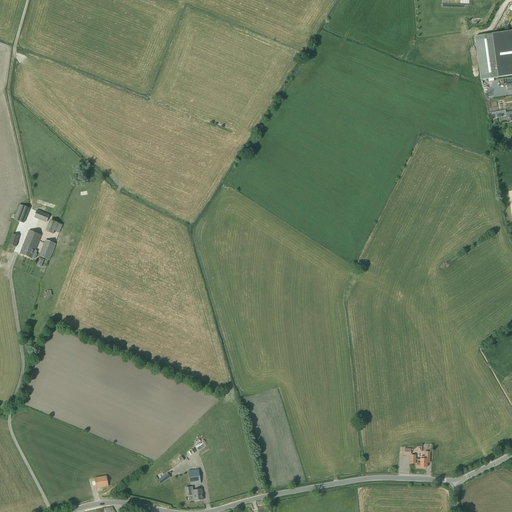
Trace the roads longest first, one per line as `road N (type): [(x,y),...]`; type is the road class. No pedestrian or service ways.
road 1 (track): [(28,0),(9,89),(32,204),(12,269)]
road 2 (unclassified): [(209,511),(369,478),(455,481)]
